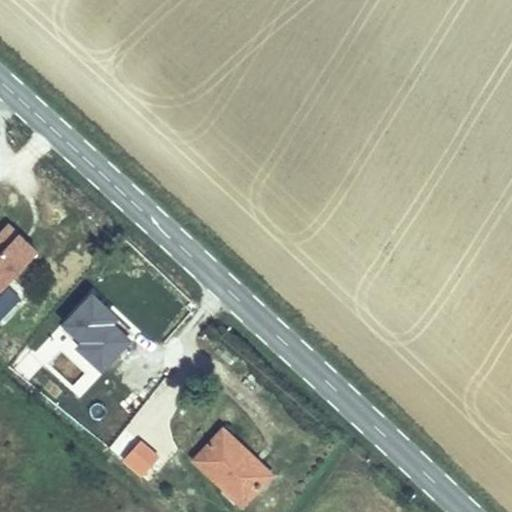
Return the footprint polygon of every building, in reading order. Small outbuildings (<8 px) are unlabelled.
[(67,207),(16,158),(0,174),(0,184),(47,229),(67,207)] [(0,290),(3,294),(44,252),(12,221),(0,233),(0,290)] [(136,287),(177,326),(197,306),(156,266),(136,287)] [(55,326),(44,340),(64,356),(75,341),(55,326)] [(64,356),(44,340),(36,334),(17,360),(46,382),(64,356)] [(233,511),(263,480),(219,440),(190,472),(233,511)]
